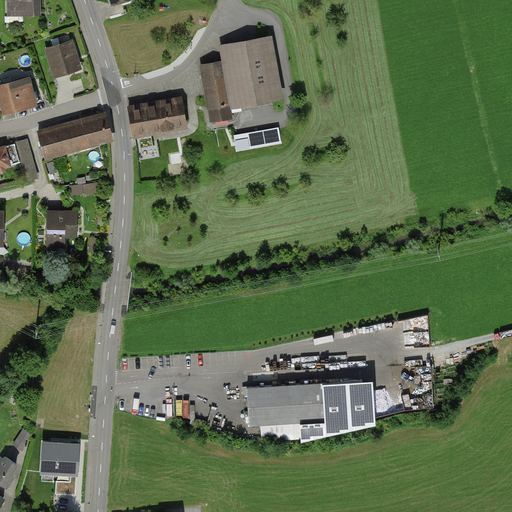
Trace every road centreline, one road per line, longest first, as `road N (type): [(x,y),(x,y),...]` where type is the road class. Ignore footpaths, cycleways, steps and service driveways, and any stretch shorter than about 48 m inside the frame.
road 1 (tertiary): [(116,95),(125,181),(99,511)]
road 2 (residential): [(116,95),(0,129)]
